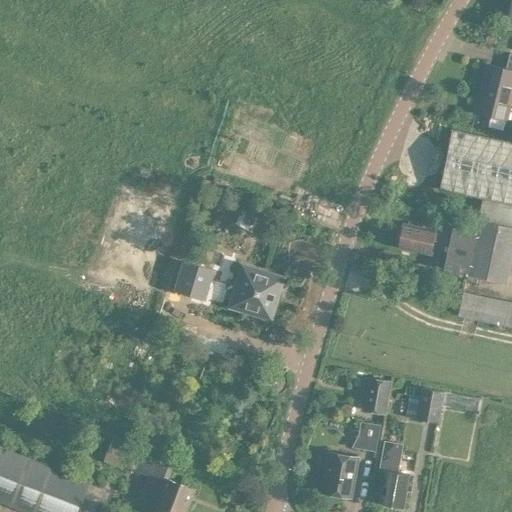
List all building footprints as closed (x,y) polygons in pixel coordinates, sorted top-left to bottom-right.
[(505,119),(511,90),(511,52),(508,51),(504,66),(484,61),(472,110),(488,115),(485,124),(501,128),(504,119),(505,119)] [(511,202),(511,139),(450,127),(437,187),(479,196),(511,202)] [(511,202),(479,196),(475,218),(473,229),(450,224),(449,231),(447,240),(441,268),(504,281),(511,244),(511,202)] [(431,238),(447,240),(449,231),(437,228),(437,227),(422,223),(421,226),(400,221),(396,244),(428,252),(431,238)] [(58,257),(71,262),(82,266),(93,235),(70,226),(58,257)] [(182,259),(173,288),(202,297),(211,268),(182,259)] [(227,304),(268,317),(281,276),(240,263),(227,304)] [(511,298),(508,298),(502,323),(511,325),(511,298)] [(388,379),(383,378),(367,376),(362,408),(382,411),(388,379)] [(417,394),(413,417),(437,421),(442,390),(418,385),(418,386),(417,394)] [(349,445),(373,450),(378,421),(354,417),(349,445)] [(112,433),(102,459),(119,466),(129,440),(112,433)] [(383,467),(377,500),(401,504),(404,489),(409,490),(412,473),(408,472),(396,470),(400,443),(382,440),(380,448),(377,466),(383,467)] [(0,444),(0,499),(32,511),(76,511),(89,480),(0,444)] [(321,489),(348,494),(355,455),(328,450),(321,489)] [(183,511),(194,486),(165,477),(171,463),(153,456),(139,491),(154,497),(151,505),(152,505),(149,511),(183,511)]
